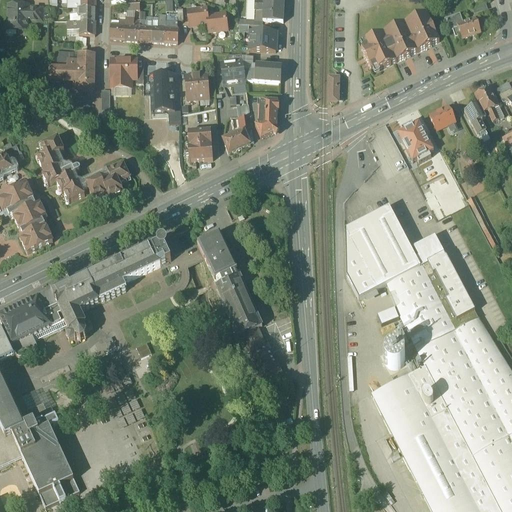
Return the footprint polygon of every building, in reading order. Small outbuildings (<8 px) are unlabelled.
[(81,5),(71,4),(70,0),(68,0),(68,11),(81,11),(81,5)] [(96,0),(70,0),(71,4),(81,5),(81,11),(96,12),(96,0)] [(284,6),(255,4),(255,13),(256,13),(264,13),(263,24),(284,25),(284,6)] [(484,5),(473,9),(475,16),(487,12),(484,5)] [(28,8),(8,8),(8,27),(16,27),(16,32),(28,32),(28,24),(28,11),(28,8)] [(43,11),(28,11),(28,24),(42,24),(43,11)] [(96,12),(81,11),(81,17),(71,16),(70,24),(78,24),(95,25),(96,12)] [(207,11),(188,13),(190,30),(208,27),(207,19),(208,19),(207,11)] [(264,13),(256,13),(255,23),(244,23),(238,23),(239,28),(263,29),(263,24),(264,13)] [(426,15),(405,25),(418,54),(426,51),(432,48),(440,44),(436,36),(431,24),(430,24),(426,15)] [(208,19),(207,19),(208,27),(209,35),(228,33),(226,17),(208,19)] [(476,20),(458,26),(455,18),(445,21),(449,34),(453,33),(455,40),(461,38),(462,42),(481,35),(476,20)] [(134,20),(126,20),(126,22),(125,44),(138,45),(139,30),(140,30),(140,22),(134,22),(134,20)] [(120,21),(119,28),(111,28),(111,43),(125,44),(126,22),(120,21)] [(144,23),(140,22),(140,30),(139,30),(138,45),(152,45),(153,31),(147,30),(147,23),(144,23)] [(70,24),(69,37),(77,37),(77,32),(78,24),(70,24)] [(95,25),(78,24),(77,32),(81,32),(80,37),(95,38),(96,25),(95,25)] [(158,31),(153,31),(152,45),(165,46),(166,24),(159,24),(158,31)] [(178,24),(166,24),(165,46),(178,47),(178,32),(178,24)] [(405,25),(383,35),(397,64),(405,60),(405,61),(410,58),(410,57),(418,54),(405,25)] [(263,29),(239,28),(240,39),(258,40),(258,35),(264,36),(263,52),(282,52),(283,30),(263,29)] [(383,35),(366,43),(368,47),(361,50),(371,72),(378,69),(379,72),(384,69),(384,70),(391,67),(397,64),(383,35)] [(258,47),(241,47),(243,60),(258,61),(258,47)] [(95,57),(79,56),(79,64),(73,63),(74,56),(59,55),(58,70),(67,70),(67,71),(95,71),(95,57)] [(282,70),(253,68),(254,61),(243,60),(243,63),(245,75),(246,84),(281,87),(282,70)] [(137,62),(112,62),(112,90),(131,90),(131,82),(136,82),(137,82),(137,71),(137,62)] [(243,63),(221,66),(223,78),(245,75),(243,63)] [(58,70),(50,69),(50,83),(67,84),(68,79),(67,79),(67,71),(67,70),(58,70)] [(95,71),(67,71),(67,79),(68,79),(67,84),(75,84),(75,93),(78,93),(78,94),(94,94),(95,71)] [(155,71),(144,71),(144,83),(154,83),(155,71)] [(245,75),(223,78),(224,90),(247,87),(246,84),(245,75)] [(203,76),(197,77),(199,103),(210,102),(208,77),(203,77),(203,76)] [(190,78),(186,79),(187,99),(188,103),(199,103),(197,77),(190,77),(190,78)] [(338,81),(330,81),(329,104),(337,104),(338,81)] [(490,90),(475,97),(479,106),(483,115),(484,115),(488,113),(493,124),(499,122),(494,111),(499,108),(490,90)] [(110,93),(102,93),(102,113),(110,113),(110,93)] [(511,93),(500,99),(504,107),(511,103),(511,102),(511,101),(511,93)] [(174,94),(151,95),(152,115),(175,114),(174,94)] [(259,120),(275,120),(276,98),(259,99),(259,114),(259,120)] [(479,106),(465,113),(478,138),(486,133),(482,125),(482,122),(486,120),(484,115),(483,115),(479,106)] [(499,108),(494,111),(499,122),(504,119),(499,108)] [(451,110),(429,120),(436,135),(457,125),(451,110)] [(251,119),(239,121),(240,135),(244,133),(245,134),(252,133),(251,119)] [(275,120),(259,120),(258,127),(255,128),(261,142),(274,137),(272,132),(277,132),(277,122),(275,120)] [(416,125),(398,133),(405,149),(405,148),(413,145),(415,148),(419,146),(425,144),(416,125)] [(211,133),(188,135),(189,149),(190,165),(213,163),(211,133)] [(233,135),(229,137),(230,140),(223,143),(229,157),(250,147),(245,134),(244,133),(240,135),(234,138),(233,135)] [(511,134),(502,140),(506,148),(511,145),(511,134)] [(388,135),(373,143),(384,166),(400,158),(388,135)] [(73,169),(63,174),(61,174),(59,169),(59,165),(56,157),(64,153),(58,140),(42,148),(42,149),(43,148),(44,150),(43,152),(45,157),(38,160),(38,161),(40,160),(41,162),(40,164),(39,164),(45,175),(42,176),(46,184),(47,184),(48,185),(49,186),(48,187),(48,188),(53,186),(54,186),(57,184),(60,191),(62,192),(63,193),(62,194),(62,195),(64,194),(67,201),(68,201),(70,201),(70,203),(69,204),(69,205),(73,203),(85,197),(80,186),(77,187),(73,177),(80,174),(80,173),(80,172),(81,172),(80,171),(80,170),(79,169),(78,169),(74,171),(73,169)] [(434,142),(426,146),(434,162),(442,157),(434,142)] [(413,145),(405,148),(409,158),(422,152),(419,146),(415,148),(413,145)] [(495,166),(487,151),(480,155),(489,169),(495,166)] [(0,180),(1,180),(0,178),(0,177),(13,172),(5,153),(0,155),(0,180)] [(100,179),(86,185),(92,198),(94,201),(94,199),(98,198),(100,198),(100,199),(107,196),(108,197),(110,201),(110,200),(110,199),(114,197),(116,198),(124,195),(120,186),(125,184),(124,183),(125,181),(129,179),(130,181),(131,180),(123,164),(107,172),(111,180),(103,184),(100,179)] [(34,203),(26,186),(16,191),(15,189),(13,188),(10,189),(9,191),(10,193),(0,198),(2,202),(1,202),(7,214),(7,213),(9,217),(10,220),(14,218),(21,234),(23,237),(20,239),(28,256),(53,244),(45,227),(43,224),(47,222),(39,205),(36,207),(34,203)] [(0,221),(9,217),(7,213),(7,214),(1,202),(0,202),(0,221)] [(445,257),(435,239),(414,250),(415,251),(413,252),(414,253),(412,254),(389,210),(346,233),(347,280),(359,303),(387,288),(389,293),(401,321),(416,352),(426,371),(410,379),(409,377),(372,397),(416,482),(422,494),(431,511),(511,511),(511,376),(482,327),(445,257)] [(220,237),(197,247),(204,261),(205,261),(216,283),(224,279),(227,285),(238,280),(235,274),(237,273),(220,237)] [(151,248),(87,278),(73,285),(72,285),(66,288),(19,310),(35,344),(67,329),(69,334),(66,336),(70,344),(75,341),(75,342),(76,341),(80,342),(80,343),(81,343),(81,342),(85,340),(86,341),(86,340),(85,339),(87,336),(88,336),(88,335),(87,335),(84,328),(86,327),(81,315),(86,312),(127,293),(124,286),(171,264),(165,251),(166,249),(167,247),(166,246),(166,245),(165,244),(164,243),(162,243),(161,244),(160,244),(159,245),(159,246),(159,247),(159,248),(153,251),(151,248)] [(263,329),(240,279),(238,280),(227,285),(216,290),(238,339),(239,339),(258,331),(261,329),(263,329)] [(35,344),(19,310),(0,319),(0,323),(17,359),(20,360),(36,353),(37,350),(35,344)] [(266,346),(262,337),(261,338),(258,331),(239,339),(262,392),(284,382),(279,371),(280,370),(272,352),(268,353),(265,346),(266,346)] [(147,345),(136,350),(141,361),(152,356),(147,345)] [(18,389),(15,391),(10,381),(7,382),(3,373),(0,373),(0,469),(22,459),(46,511),(60,504),(60,505),(67,502),(67,501),(80,495),(50,430),(59,425),(56,418),(50,420),(44,406),(29,413),(18,389)]
